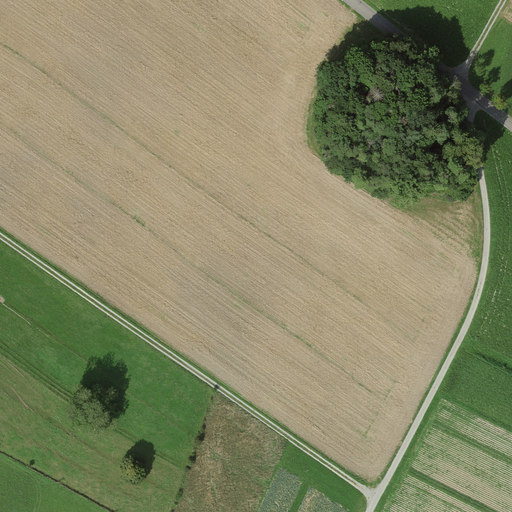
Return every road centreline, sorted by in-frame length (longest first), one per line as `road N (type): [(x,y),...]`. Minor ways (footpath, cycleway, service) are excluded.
road 1 (track): [(377,498),(0,236)]
road 2 (track): [(370,511),(465,333),(486,273),(488,224),(458,83)]
road 3 (unclassified): [(511,125),(352,0)]
